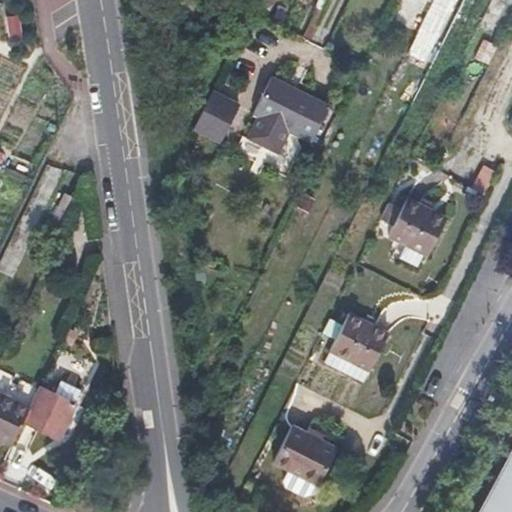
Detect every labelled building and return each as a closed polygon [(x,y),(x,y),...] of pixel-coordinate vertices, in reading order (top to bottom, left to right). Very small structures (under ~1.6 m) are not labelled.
[(294,0),(321,13),(327,0),(294,0)] [(432,0),(431,4),(453,15),(460,0),(432,0)] [(20,15),(8,17),(12,42),(24,39),(20,15)] [(329,104),(271,75),(254,111),(258,112),(247,135),(279,150),(289,129),(311,139),(329,104)] [(238,104),(212,91),(193,128),(220,141),(238,104)] [(444,217),(406,197),(387,234),(426,253),(444,217)] [(385,333),(346,313),(320,363),(360,383),(385,333)] [(51,394),(71,404),(77,390),(57,381),(51,394)] [(51,394),(39,389),(24,421),(40,429),(56,437),(71,404),(51,394)] [(27,408),(0,396),(0,442),(1,440),(9,444),(27,408)] [(334,447),(288,424),(269,460),(315,484),(334,447)] [(511,511),(511,452),(480,511),(511,511)]
